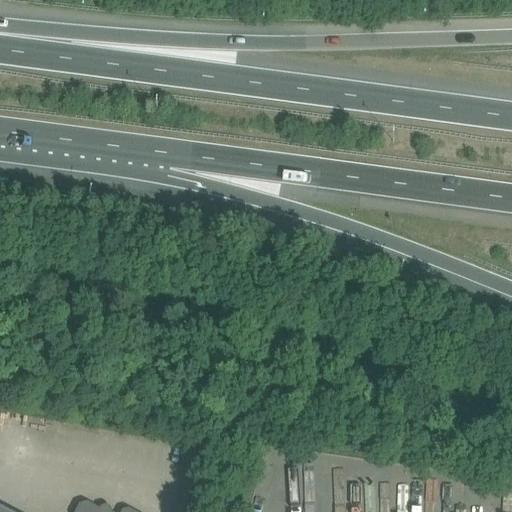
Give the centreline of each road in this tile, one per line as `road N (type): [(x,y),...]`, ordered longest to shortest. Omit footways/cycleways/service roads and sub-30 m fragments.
road 1 (motorway): [(511,119),(0,49)]
road 2 (motorway): [(511,34),(225,43),(79,33),(0,40)]
road 3 (motorway): [(167,153),(253,197),(511,292)]
road 4 (motorway): [(167,153),(511,198)]
road 5 (motorway): [(0,133),(167,153)]
